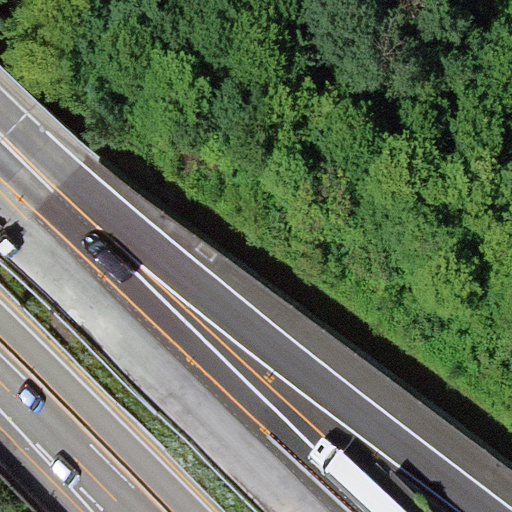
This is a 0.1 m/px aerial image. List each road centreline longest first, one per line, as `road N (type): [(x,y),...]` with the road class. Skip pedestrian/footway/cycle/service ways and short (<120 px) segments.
road 1 (motorway): [(497,511),(0,128)]
road 2 (motorway): [(325,511),(0,190)]
road 3 (motorway): [(0,354),(160,511)]
